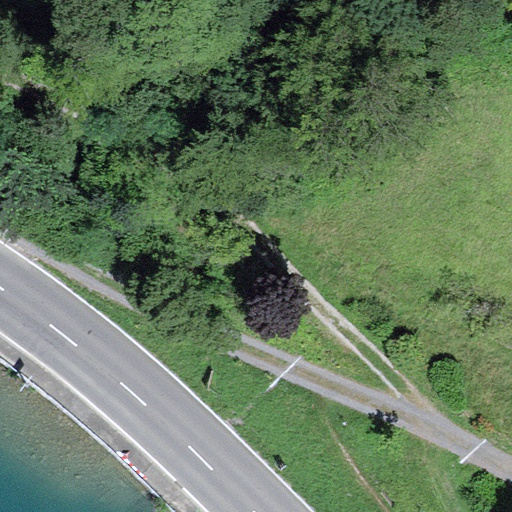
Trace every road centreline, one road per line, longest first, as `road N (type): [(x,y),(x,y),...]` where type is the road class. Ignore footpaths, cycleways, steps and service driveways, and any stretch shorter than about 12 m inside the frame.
road 1 (track): [(399,410),(321,396),(174,315),(0,246)]
road 2 (secondary): [(257,511),(0,288)]
road 3 (track): [(511,478),(399,410)]
